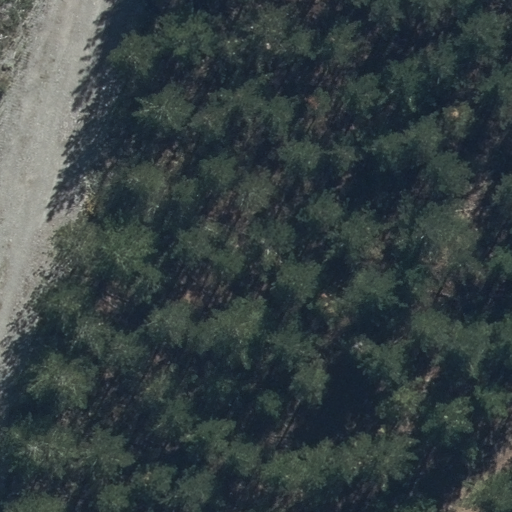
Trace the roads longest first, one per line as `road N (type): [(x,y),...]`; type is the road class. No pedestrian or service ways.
road 1 (track): [(113,0),(0,380)]
road 2 (track): [(511,437),(382,511)]
